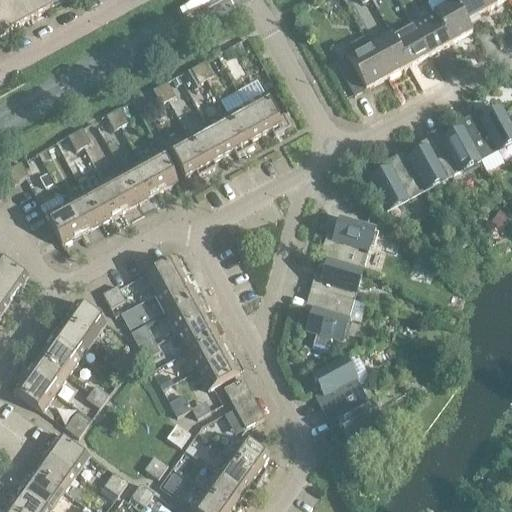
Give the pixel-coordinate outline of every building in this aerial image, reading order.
[(29,23),(16,0),(0,0),(0,17),(9,34),(29,23)] [(49,12),(42,0),(16,0),(29,23),(49,12)] [(69,1),(68,0),(42,0),(49,12),(69,1)] [(487,13),(479,0),(451,0),(454,4),(466,25),(487,13)] [(508,2),(506,0),(479,0),(487,13),(508,2)] [(454,4),(433,16),(450,47),(472,35),(466,25),(454,4)] [(450,47),(433,16),(412,27),(429,58),(450,47)] [(0,38),(9,34),(0,17),(0,38)] [(429,58),(412,27),(391,39),(408,70),(429,58)] [(408,70),(391,39),(370,50),(387,82),(408,70)] [(345,57),(348,62),(353,70),(342,76),(355,100),(387,82),(370,50),(364,40),(348,49),(345,57)] [(213,79),(205,65),(198,69),(206,83),(213,79)] [(206,83),(198,69),(190,73),(198,87),(206,83)] [(180,82),(174,86),(177,92),(184,89),(180,82)] [(175,100),(167,86),(160,90),(168,104),(175,100)] [(160,90),(153,94),(161,108),(168,104),(160,90)] [(264,96),(243,108),(261,140),(271,135),(274,139),(292,129),(286,118),(278,121),(264,96)] [(261,140),(243,108),(224,118),(245,155),(254,150),(251,145),(261,140)] [(129,126),(120,111),(113,115),(121,130),(129,126)] [(511,130),(501,111),(477,125),(473,118),(459,125),(463,132),(481,165),(511,147),(511,130)] [(113,115),(106,119),(114,134),(121,130),(113,115)] [(245,155),(224,118),(206,129),(223,161),(233,155),(236,160),(245,155)] [(223,161),(206,129),(187,139),(207,176),(216,171),(214,166),(223,161)] [(91,147),(83,132),(75,136),(83,151),(91,147)] [(481,165),(463,132),(435,148),(453,180),(481,165)] [(75,136),(68,140),(76,155),(83,151),(75,136)] [(207,176),(187,139),(167,150),(185,181),(196,176),(198,181),(207,176)] [(453,180),(435,148),(407,163),(425,195),(453,180)] [(160,154),(140,165),(158,196),(177,186),(160,154)] [(425,195),(407,163),(369,184),(387,216),(425,195)] [(158,196),(140,165),(121,175),(139,207),(158,196)] [(25,173),(21,166),(6,174),(10,181),(25,173)] [(29,181),(25,173),(10,181),(14,189),(29,181)] [(139,207),(121,175),(102,186),(120,217),(139,207)] [(46,177),(40,181),(45,191),(52,187),(46,177)] [(120,217),(102,186),(83,196),(101,228),(120,217)] [(101,228),(83,196),(64,207),(81,238),(101,228)] [(81,238),(64,207),(45,217),(62,249),(81,238)] [(501,216),(493,226),(502,233),(510,222),(501,216)] [(339,221),(330,253),(322,251),(319,261),(327,263),(362,274),(374,232),(339,221)] [(0,259),(0,286),(15,298),(28,280),(0,259)] [(187,281),(176,262),(144,279),(155,298),(187,281)] [(362,274),(327,263),(321,284),(313,281),(310,291),(318,294),(353,304),(362,274)] [(197,300),(187,281),(155,298),(165,318),(197,300)] [(15,298),(0,286),(0,313),(3,316),(15,298)] [(121,297),(117,290),(102,298),(106,305),(121,297)] [(353,304),(318,294),(306,335),(315,338),(312,350),(328,354),(332,343),(341,346),(353,304)] [(121,297),(106,305),(110,312),(125,304),(121,297)] [(208,319),(197,300),(165,318),(176,337),(208,319)] [(76,305),(63,323),(93,344),(105,326),(76,305)] [(139,309),(121,319),(129,333),(147,323),(139,309)] [(219,339),(208,319),(176,337),(187,356),(219,339)] [(93,344),(63,323),(50,341),(80,362),(93,344)] [(229,358),(219,339),(187,356),(197,375),(229,358)] [(152,340),(137,349),(141,356),(156,348),(152,340)] [(80,362),(50,341),(38,359),(67,380),(80,362)] [(156,348),(141,356),(145,363),(160,356),(156,348)] [(120,354),(115,361),(129,371),(134,364),(120,354)] [(240,377),(229,358),(197,375),(208,395),(213,392),(240,377)] [(67,380),(38,359),(25,377),(55,398),(67,380)] [(129,371),(115,361),(110,368),(124,378),(129,371)] [(312,379),(322,397),(315,401),(320,410),(327,406),(359,389),(345,361),(312,379)] [(55,398),(25,377),(13,395),(42,416),(55,398)] [(168,378),(157,384),(162,393),(173,387),(168,378)] [(265,423),(243,383),(224,393),(246,433),(265,423)] [(381,427),(359,389),(327,406),(348,445),(357,440),(363,451),(378,443),(372,432),(381,427)] [(95,390),(90,397),(104,407),(109,400),(95,390)] [(99,413),(104,407),(90,397),(85,404),(99,413)] [(184,399),(169,406),(169,407),(173,414),(188,406),(184,399)] [(188,406),(173,414),(177,421),(192,413),(188,406)] [(74,419),(65,432),(72,437),(81,424),(74,419)] [(88,428),(81,424),(72,437),(79,442),(88,428)] [(177,429),(176,429),(167,443),(174,447),(183,434),(177,429)] [(183,434),(174,447),(181,452),(190,438),(183,434)] [(60,439),(47,457),(76,478),(89,459),(60,439)] [(270,462),(240,440),(227,459),(261,484),(267,475),(262,472),(270,462)] [(190,448),(186,454),(193,458),(197,453),(190,448)] [(76,478),(47,457),(34,475),(63,496),(76,478)] [(261,484),(227,459),(214,477),(244,498),(250,489),(255,492),(261,484)] [(161,465),(154,460),(144,474),(151,479),(161,465)] [(161,465),(151,479),(158,484),(168,470),(161,465)] [(51,511),(63,496),(34,475),(21,493),(48,511),(51,511)] [(120,482),(113,477),(104,491),(111,495),(120,482)] [(244,498),(214,477),(202,494),(226,511),(240,511),(242,510),(237,507),(244,498)] [(174,478),(164,491),(174,498),(183,485),(174,478)] [(128,487),(120,482),(111,495),(117,500),(128,487)] [(140,488),(131,502),(138,507),(147,493),(140,488)] [(48,511),(21,493),(9,511),(10,511),(48,511)] [(145,511),(154,498),(147,493),(138,507),(145,511)] [(226,511),(202,494),(189,511),(226,511)]
